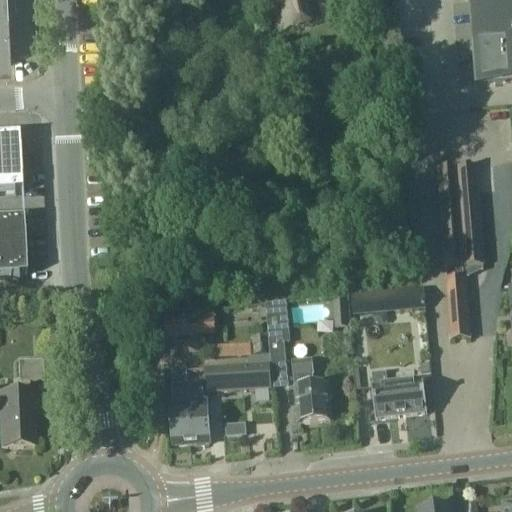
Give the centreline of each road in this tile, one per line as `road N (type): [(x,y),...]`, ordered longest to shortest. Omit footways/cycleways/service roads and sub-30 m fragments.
road 1 (unclassified): [(109,464),(54,93)]
road 2 (secondary): [(511,457),(157,500)]
